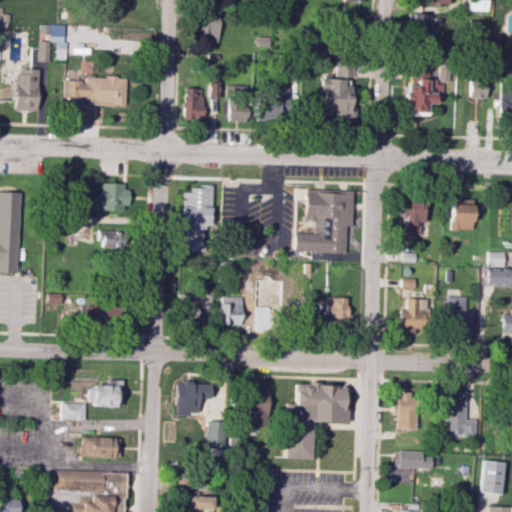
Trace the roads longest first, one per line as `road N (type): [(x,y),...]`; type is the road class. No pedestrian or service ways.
road 1 (residential): [(511,162),(0,147)]
road 2 (residential): [(511,364),(0,351)]
road 3 (residential): [(163,154),(146,511)]
road 4 (residential): [(375,160),(361,511)]
road 5 (residential): [(375,160),(383,0)]
road 6 (residential): [(163,154),(168,0)]
